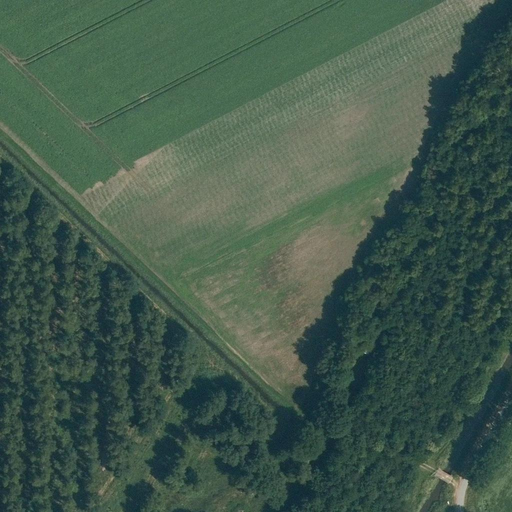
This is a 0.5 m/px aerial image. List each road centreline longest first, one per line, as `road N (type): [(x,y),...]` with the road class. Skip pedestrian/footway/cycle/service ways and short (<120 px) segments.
road 1 (track): [(133,511),(227,371),(0,153)]
road 2 (track): [(343,511),(511,208)]
road 3 (track): [(84,511),(198,343)]
road 4 (track): [(465,488),(339,425)]
road 5 (unclassified): [(462,511),(472,469),(511,400)]
